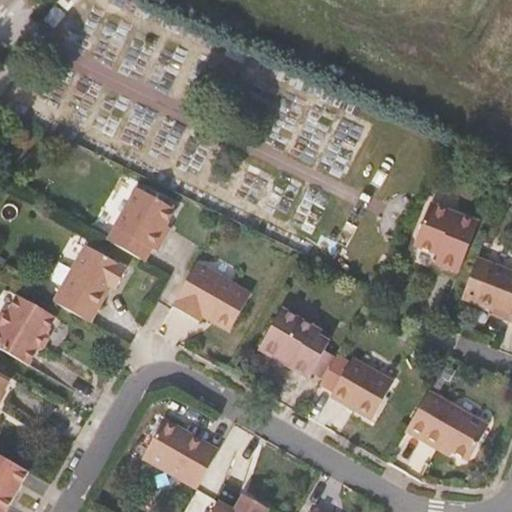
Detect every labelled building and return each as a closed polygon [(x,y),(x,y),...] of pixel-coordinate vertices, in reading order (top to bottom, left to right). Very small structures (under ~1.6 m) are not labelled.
[(107,240),(146,262),(153,248),(158,252),(168,234),(163,231),(167,224),(175,210),(137,188),(107,240)] [(459,273),(464,261),(479,222),(431,203),(415,245),(439,255),(435,263),(459,273)] [(163,231),(168,234),(172,227),(167,224),(163,231)] [(55,302),(91,323),(108,293),(106,292),(110,285),(112,286),(117,289),(128,269),(87,245),(58,297),(55,302)] [(510,310),(509,314),(511,315),(511,264),(481,252),(465,292),(501,306),(510,310)] [(198,263),(173,306),(199,321),(202,316),(230,332),(252,294),(198,263)] [(37,352),(49,331),(57,317),(19,295),(11,309),(4,311),(0,318),(0,348),(30,365),(37,352)] [(323,332),(283,309),(260,350),(281,362),(282,359),(294,366),(293,368),(310,379),(331,342),(320,336),(323,332)] [(51,338),(49,331),(37,352),(44,350),(51,338)] [(353,359),(331,398),(373,421),(394,383),(353,359)] [(0,407),(13,385),(0,377),(0,407)] [(431,389),(408,428),(425,437),(427,433),(454,448),(471,458),(491,423),(431,389)] [(198,489),(220,451),(165,420),(144,458),(198,489)] [(427,433),(425,437),(451,453),(454,448),(427,433)] [(30,472),(0,454),(0,511),(7,501),(12,504),(30,472)] [(268,511),(270,509),(246,495),(237,511),(220,502),(213,511),(268,511)] [(7,511),(12,504),(7,501),(0,511),(7,511)]
